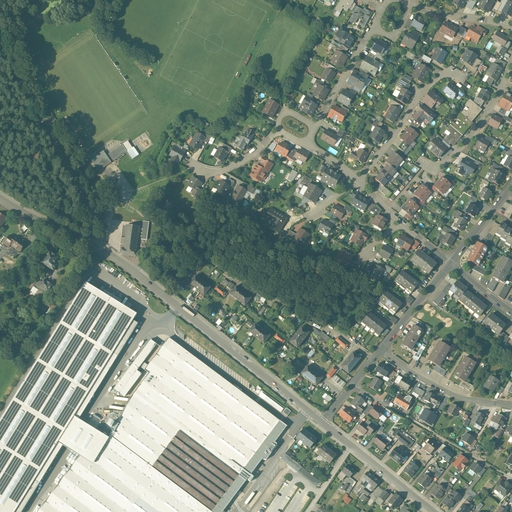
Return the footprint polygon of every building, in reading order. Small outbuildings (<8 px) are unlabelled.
[(353,1),(351,0),(340,0),(340,2),(340,3),(340,4),(339,4),(336,10),(336,11),(340,13),(341,12),(343,9),(344,9),(344,11),(346,12),(347,11),(349,9),(350,9),(353,3),(354,2),(353,1)] [(455,0),(453,4),(461,9),(465,2),(466,0),(455,0)] [(476,4),(470,0),(468,3),(466,7),(472,10),(476,4)] [(494,2),(490,0),(482,0),(478,8),(487,13),(494,2)] [(498,2),(493,10),(497,12),(502,4),(498,2)] [(511,14),(511,4),(508,2),(502,12),(510,17),(511,14)] [(366,13),(357,8),(354,13),(350,21),(355,24),(358,18),(362,21),(359,25),(364,27),(368,20),(363,17),(366,13)] [(372,14),(367,11),(366,13),(363,17),(368,20),(372,14)] [(425,21),(417,17),(414,22),(412,26),(416,28),(417,30),(418,29),(421,31),(423,27),(424,27),(426,23),(425,21)] [(414,22),(409,20),(405,27),(410,29),(412,26),(414,22)] [(458,29),(446,22),(440,32),(446,35),(447,34),(448,34),(452,36),(454,36),(458,29)] [(466,30),(460,27),(456,34),(462,38),(466,30)] [(476,30),(472,27),(467,35),(478,41),(479,40),(480,39),(481,37),(481,36),(482,35),(484,37),(487,32),(477,27),(476,30)] [(509,38),(497,32),(493,41),(504,47),(509,38)] [(355,39),(344,33),(343,33),(346,34),(340,45),(341,44),(342,44),(341,46),(349,50),(355,39)] [(412,37),(407,34),(401,44),(406,47),(407,46),(412,50),(418,40),(412,37)] [(387,46),(377,40),(372,49),(378,52),(382,55),(382,54),(387,46)] [(340,49),(334,46),(331,50),(336,53),(336,52),(337,52),(341,54),(343,51),(340,49)] [(438,48),(432,58),(441,64),(441,63),(444,57),(445,58),(447,54),(438,48)] [(507,50),(502,48),(499,54),(504,57),(507,50)] [(341,54),(337,52),(332,61),(336,64),(335,65),(340,68),(343,62),(345,63),(347,58),(341,54)] [(382,55),(378,52),(376,57),(377,57),(382,60),(385,56),(382,54),(382,55)] [(474,54),(470,52),(468,55),(465,53),(462,57),(464,58),(465,62),(466,63),(465,64),(471,68),(472,66),(477,59),(478,57),(477,56),(476,55),(475,56),(473,55),(474,54)] [(432,60),(424,55),(421,59),(423,61),(429,64),(432,60)] [(374,61),(367,57),(361,68),(369,72),(375,76),(378,71),(380,71),(383,66),(374,61)] [(477,59),(472,66),(471,68),(469,69),(475,73),(482,62),(477,59)] [(494,64),(493,64),(488,73),(488,74),(489,76),(489,77),(494,80),(496,81),(503,69),(499,67),(500,65),(499,64),(498,66),(495,65),(496,62),(495,62),(494,64)] [(430,70),(420,65),(419,67),(418,67),(416,71),(426,76),(430,70)] [(334,73),(327,69),(323,77),(326,79),(325,81),(330,84),(335,74),(334,73)] [(359,74),(355,71),(351,77),(364,85),(368,79),(367,78),(359,74)] [(426,76),(416,71),(414,75),(414,76),(413,78),(422,83),(426,76)] [(364,85),(351,77),(348,84),(352,86),(361,91),(364,85)] [(494,80),(489,77),(485,83),(491,86),(494,80)] [(410,86),(401,81),(398,87),(402,89),(407,92),(410,86)] [(453,86),(450,83),(448,85),(448,87),(444,92),(447,94),(446,95),(450,98),(450,97),(453,99),(455,97),(455,96),(457,94),(460,96),(461,94),(461,90),(460,89),(459,91),(456,88),(455,88),(454,89),(453,87),(453,86)] [(319,86),(313,96),(323,101),(329,91),(322,87),(319,85),(319,86)] [(407,92),(402,89),(400,93),(397,98),(396,100),(406,105),(412,94),(407,92)] [(486,92),(482,89),(478,97),(478,98),(484,101),(486,102),(491,94),(487,92),(487,91),(486,92)] [(349,93),(344,90),(338,101),(347,106),(353,95),(349,93)] [(443,101),(432,92),(423,102),(425,103),(431,108),(431,107),(435,102),(439,106),(443,101)] [(511,96),(509,94),(506,93),(502,99),(511,104),(511,96)] [(483,104),(475,99),(473,103),(480,108),(483,104)] [(511,104),(502,99),(499,106),(502,108),(507,111),(508,111),(511,106),(511,104)] [(400,105),(392,100),(389,105),(392,106),(398,109),(400,105)] [(473,103),(470,100),(466,105),(470,109),(466,113),(464,111),(462,114),(471,122),(473,120),(482,110),(480,108),(473,103)] [(279,106),(269,101),(265,108),(264,109),(263,110),(263,112),(272,118),(279,106)] [(304,101),(301,105),(300,105),(299,107),(301,109),(300,110),(302,112),(308,103),(304,101)] [(308,103),(302,112),(311,117),(317,106),(312,103),(308,101),(308,103)] [(431,108),(425,103),(423,105),(428,109),(432,113),(435,110),(431,107),(431,108)] [(398,109),(392,106),(385,118),(394,123),(401,111),(398,109)] [(341,110),(335,107),(330,115),(333,117),(332,120),(336,122),(337,119),(341,121),(346,113),(341,110)] [(428,109),(425,113),(424,112),(421,115),(418,112),(413,118),(415,120),(420,124),(422,122),(427,126),(429,123),(436,116),(432,113),(428,109)] [(471,122),(462,114),(461,113),(457,118),(462,122),(457,127),(453,123),(451,126),(462,136),(473,123),(471,122)] [(502,120),(493,115),(489,124),(497,129),(502,120)] [(383,124),(376,120),(373,126),(376,128),(380,130),(383,124)] [(420,124),(415,120),(411,124),(416,129),(417,129),(421,125),(420,124)] [(462,136),(451,126),(447,130),(451,134),(446,139),(450,143),(454,146),(463,136),(462,136)] [(376,128),(370,138),(379,143),(385,133),(380,130),(376,128)] [(414,131),(410,128),(400,139),(404,142),(409,146),(418,135),(414,131)] [(255,133),(248,129),(246,133),(253,137),(255,133)] [(348,133),(340,129),(336,136),(338,137),(344,141),(348,133)] [(336,136),(326,131),(321,139),(333,146),(338,137),(336,136)] [(197,133),(190,145),(198,150),(203,142),(205,138),(204,137),(197,133)] [(495,141),(487,136),(485,140),(490,143),(489,143),(492,145),(495,141)] [(245,139),(241,137),(240,139),(239,138),(239,139),(238,138),(236,141),(237,142),(237,143),(238,144),(236,147),(243,151),(246,145),(247,145),(250,142),(245,139),(246,138),(245,138),(245,139)] [(443,145),(436,139),(431,144),(435,148),(431,152),(439,158),(447,149),(448,150),(443,145)] [(484,141),(480,139),(476,147),(479,149),(480,148),(485,151),(489,143),(490,143),(485,140),(484,141)] [(132,149),(128,142),(122,145),(127,152),(132,149)] [(409,146),(404,142),(398,148),(406,155),(412,148),(409,146)] [(289,147),(285,145),(284,144),(283,143),(282,143),(280,145),(278,146),(276,150),(281,153),(282,155),(289,159),(293,151),(289,149),(289,147)] [(232,149),(224,144),(221,149),(228,153),(227,153),(229,154),(232,149)] [(122,145),(109,154),(114,161),(127,152),(122,145)] [(372,150),(365,146),(362,151),(368,154),(369,155),(372,150)] [(330,147),(328,150),(336,155),(338,152),(330,147)] [(221,149),(220,148),(214,157),(222,162),(227,153),(228,153),(221,149)] [(181,152),(176,149),(172,156),(175,158),(173,162),(178,165),(180,161),(181,161),(185,154),(181,152)] [(293,151),(289,159),(294,161),(296,158),(295,157),(298,152),(294,150),(293,151)] [(309,155),(299,150),(298,152),(295,157),(296,158),(305,163),(309,155)] [(362,151),(360,150),(355,159),(363,164),(366,159),(365,159),(367,155),(368,155),(368,154),(362,151)] [(104,152),(98,156),(96,153),(89,158),(99,172),(111,163),(109,160),(110,160),(109,159),(104,152)] [(403,160),(394,153),(390,158),(399,165),(403,160)] [(269,161),(263,157),(261,161),(267,164),(270,166),(271,164),(272,162),(269,160),(269,161)] [(399,165),(390,158),(386,163),(397,172),(395,170),(399,165)] [(473,165),(471,164),(463,159),(455,172),(462,176),(464,171),(470,175),(475,167),(473,166),(473,165)] [(484,165),(476,161),(473,165),(473,166),(475,167),(480,170),(484,165)] [(397,172),(386,163),(385,163),(388,165),(384,170),(392,177),(397,172)] [(264,170),(256,166),(250,176),(253,178),(253,179),(257,182),(258,181),(261,183),(263,180),(264,181),(267,175),(266,174),(267,172),(268,173),(273,165),(271,164),(270,166),(267,164),(264,170)] [(334,173),(328,169),(321,180),(328,184),(334,173)] [(392,177),(384,170),(379,174),(387,181),(383,186),(384,187),(392,177)] [(504,176),(494,170),(489,180),(499,186),(504,176)] [(341,177),(334,173),(328,184),(334,188),(337,183),(341,177)] [(387,181),(379,174),(375,179),(381,184),(383,186),(384,187),(383,186),(387,181)] [(312,180),(305,176),(300,184),(308,188),(309,185),(310,185),(310,184),(312,180)] [(203,183),(193,178),(192,181),(191,181),(189,183),(190,184),(188,187),(194,190),(195,191),(196,188),(199,190),(203,183)] [(448,182),(442,178),(440,180),(439,180),(437,182),(447,190),(451,186),(451,185),(448,182)] [(235,182),(229,179),(226,185),(230,187),(232,187),(235,182)] [(226,185),(221,181),(218,186),(218,185),(215,189),(214,189),(212,192),(216,194),(217,192),(225,196),(230,187),(226,185)] [(447,190),(437,182),(436,184),(436,185),(434,187),(437,190),(443,195),(447,190)] [(322,191),(310,184),(310,185),(309,185),(308,188),(307,189),(309,190),(307,193),(307,192),(304,197),(315,203),(322,191)] [(256,190),(249,185),(246,190),(247,191),(253,195),(256,190)] [(428,190),(422,185),(420,188),(419,188),(417,190),(427,198),(431,194),(432,193),(428,190)] [(239,186),(231,199),(239,204),(247,191),(246,190),(239,186)] [(199,190),(196,188),(195,191),(194,190),(191,195),(198,199),(202,191),(199,190)] [(491,193),(484,188),(479,197),(487,201),(491,193)] [(397,190),(390,198),(393,201),(400,192),(397,190)] [(427,198),(417,190),(416,192),(416,193),(414,195),(423,203),(427,198)] [(362,198),(357,196),(353,204),(356,206),(358,208),(364,198),(363,198),(362,198)] [(365,199),(364,198),(358,208),(361,209),(362,209),(365,211),(369,202),(365,200),(365,199)] [(415,204),(410,200),(408,203),(407,202),(405,204),(415,213),(419,208),(415,204)] [(415,213),(405,204),(403,206),(404,207),(402,210),(407,214),(411,218),(411,217),(415,213)] [(479,209),(471,204),(467,213),(474,217),(479,209)] [(345,211),(335,205),(331,213),(341,219),(345,211)] [(382,210),(377,205),(370,211),(378,216),(382,210)] [(352,209),(346,206),(344,209),(348,211),(346,214),(349,215),(352,209)] [(287,218),(272,210),(270,212),(269,212),(267,214),(268,217),(270,218),(272,217),(275,219),(270,227),(273,229),(276,230),(276,231),(278,233),(279,232),(287,218)] [(378,216),(373,225),(382,230),(387,221),(378,216)] [(467,222),(459,217),(453,227),(461,232),(463,227),(464,228),(467,222)] [(328,223),(323,220),(318,229),(324,232),(328,234),(333,226),(328,223)] [(500,226),(494,223),(491,228),(497,231),(500,226)] [(507,227),(501,223),(500,226),(497,231),(496,233),(497,232),(502,235),(501,237),(507,227)] [(140,227),(127,225),(124,249),(121,249),(121,254),(136,256),(140,227)] [(507,227),(501,237),(501,238),(502,237),(507,239),(506,242),(511,231),(506,228),(507,227)] [(295,239),(293,241),(300,245),(302,242),(305,244),(310,235),(300,229),(296,236),(295,239)] [(363,234),(357,230),(355,234),(357,235),(353,242),(360,247),(364,240),(366,241),(369,236),(363,232),(363,234)] [(296,236),(289,231),(287,235),(286,237),(292,240),(293,238),(295,239),(296,236)] [(287,235),(282,232),(277,240),(282,244),(286,237),(287,235)] [(450,236),(447,234),(445,237),(442,242),(450,247),(455,238),(450,236)] [(25,244),(16,237),(14,239),(10,236),(5,243),(10,246),(11,245),(20,251),(25,244)] [(413,242),(402,236),(397,244),(408,251),(413,242)] [(478,243),(468,261),(474,264),(478,266),(488,248),(485,247),(480,244),(478,243)] [(393,251),(384,246),(379,255),(383,257),(388,260),(393,251)] [(353,256),(342,250),(337,259),(340,260),(338,264),(346,268),(351,259),(351,260),(353,256)] [(419,251),(411,261),(429,275),(437,265),(419,251)] [(52,252),(50,253),(45,259),(44,259),(43,259),(42,261),(42,262),(43,263),(42,264),(48,268),(48,269),(50,271),(51,270),(54,271),(57,266),(55,265),(59,258),(54,256),(54,254),(52,252)] [(511,261),(504,257),(493,278),(503,283),(511,265),(511,261)] [(205,264),(202,261),(195,269),(198,272),(205,264)] [(376,267),(370,264),(367,269),(373,272),(370,278),(378,283),(385,271),(383,270),(377,266),(376,267)] [(478,266),(474,264),(471,269),(484,276),(487,271),(478,266)] [(392,269),(385,265),(383,270),(385,271),(390,274),(392,269)] [(360,271),(354,267),(350,274),(357,277),(360,271)] [(402,271),(396,280),(401,285),(408,276),(402,271)] [(211,289),(196,276),(189,284),(204,296),(211,289)] [(413,280),(408,276),(401,285),(406,289),(413,280)] [(44,280),(43,283),(38,280),(34,287),(47,295),(53,286),(48,283),(44,280)] [(413,280),(406,289),(412,293),(419,285),(413,280)] [(452,288),(450,291),(455,294),(462,285),(457,281),(452,288)] [(86,283),(0,421),(0,511),(22,511),(40,484),(35,481),(113,354),(118,357),(138,324),(133,321),(137,315),(86,283)] [(505,284),(499,297),(503,300),(511,287),(505,284)] [(462,285),(455,294),(460,299),(466,291),(468,290),(462,285)] [(226,293),(218,286),(215,290),(223,297),(226,293)] [(251,299),(236,287),(230,295),(245,307),(251,299)] [(460,299),(459,300),(464,305),(465,304),(472,295),(466,291),(460,299)] [(386,292),(379,300),(385,305),(392,296),(386,292)] [(186,302),(189,305),(195,298),(190,294),(187,298),(189,300),(186,302)] [(472,295),(465,304),(464,305),(469,309),(470,308),(477,300),(472,295)] [(392,296),(385,305),(390,309),(397,301),(392,296)] [(477,300),(470,308),(469,309),(475,313),(482,304),(477,300)] [(397,301),(390,309),(396,314),(403,305),(397,301)] [(482,304),(475,313),(480,317),(482,314),(487,308),(482,304)] [(364,320),(362,322),(363,322),(367,326),(374,317),(370,313),(364,320)] [(491,314),(484,324),(499,335),(502,332),(506,326),(491,314)] [(374,317),(367,326),(371,329),(378,320),(374,317)] [(378,320),(371,329),(375,333),(382,323),(378,320)] [(382,323),(375,333),(380,336),(387,327),(382,323)] [(270,336),(255,324),(249,332),(264,344),(270,336)] [(423,331),(414,326),(409,336),(417,341),(423,331)] [(302,327),(290,342),(297,349),(310,334),(302,327)] [(320,333),(314,328),(311,333),(317,337),(318,336),(320,333)] [(330,339),(322,332),(320,333),(318,336),(327,343),(330,339)] [(502,332),(499,335),(498,337),(502,340),(506,335),(502,332)] [(286,341),(277,334),(274,338),(283,344),(286,341)] [(417,341),(409,336),(403,345),(411,351),(417,341)] [(348,345),(338,337),(335,341),(345,349),(348,345)] [(279,421),(169,338),(147,368),(145,371),(149,374),(133,396),(111,436),(119,442),(146,406),(179,431),(239,475),(279,421)] [(331,339),(326,345),(330,348),(335,342),(331,339)] [(440,342),(429,361),(436,366),(439,367),(450,348),(440,342)] [(308,359),(300,352),(297,356),(305,363),(308,359)] [(353,353),(341,368),(349,374),(361,359),(353,353)] [(421,356),(416,353),(412,358),(418,362),(421,356)] [(466,358),(454,376),(462,381),(465,383),(465,382),(476,364),(466,358)] [(380,363),(376,371),(379,373),(384,376),(387,373),(389,369),(380,363)] [(323,379),(308,366),(301,374),(316,386),(323,379)] [(439,367),(436,366),(433,371),(443,377),(446,372),(439,367)] [(334,367),(327,376),(330,379),(337,370),(334,367)] [(392,374),(387,382),(390,384),(393,385),(397,378),(392,374)] [(335,375),(331,379),(343,388),(346,383),(335,375)] [(499,382),(490,376),(484,387),(493,393),(499,382)] [(382,383),(375,378),(369,387),(377,392),(382,383)] [(412,384),(403,378),(399,386),(408,391),(412,384)] [(467,384),(465,382),(465,383),(462,381),(459,386),(464,389),(465,389),(470,392),(471,390),(473,386),(467,383),(467,384)] [(422,391),(416,388),(413,393),(419,396),(422,391)] [(436,397),(428,393),(424,401),(432,405),(432,404),(436,406),(439,399),(436,397)] [(327,395),(324,399),(329,403),(332,399),(327,395)] [(398,395),(393,404),(406,411),(411,403),(410,402),(412,399),(409,397),(405,398),(405,399),(398,395)] [(281,412),(284,409),(266,396),(264,399),(281,412)] [(358,396),(351,405),(358,410),(358,409),(360,406),(361,407),(361,406),(365,402),(358,396)] [(452,404),(447,413),(455,418),(457,413),(460,409),(452,404)] [(179,431),(146,406),(119,442),(120,443),(152,467),(179,431)] [(383,412),(375,406),(369,413),(377,420),(383,412)] [(354,416),(346,409),(341,416),(344,419),(349,423),(354,416)] [(425,411),(420,419),(431,426),(436,416),(429,412),(425,410),(425,411)] [(485,417),(477,412),(475,416),(472,422),(471,422),(475,424),(479,426),(484,417),(485,417)] [(498,415),(496,418),(494,417),(492,421),(494,422),(494,423),(502,427),(506,420),(498,415)] [(368,428),(362,423),(357,430),(364,436),(366,434),(370,429),(368,428)] [(371,424),(368,428),(370,429),(366,434),(368,435),(369,434),(370,435),(376,428),(371,424)] [(500,429),(496,437),(499,439),(504,431),(500,429)] [(317,440),(303,430),(297,438),(310,449),(317,440)] [(239,475),(179,431),(152,467),(211,511),(223,511),(246,481),(239,475)] [(411,441),(402,434),(398,440),(407,447),(411,441)] [(474,439),(466,434),(462,441),(470,446),(473,440),(474,439)] [(110,436),(92,461),(97,464),(101,468),(120,443),(119,442),(111,436),(110,436)] [(386,441),(379,436),(374,443),(383,450),(387,445),(387,446),(388,445),(387,445),(388,444),(389,443),(386,441)] [(431,440),(424,448),(431,454),(438,445),(431,440)] [(152,467),(120,443),(101,468),(121,483),(140,497),(128,511),(211,511),(152,467)] [(275,443),(263,459),(265,461),(266,460),(277,446),(277,444),(275,443)] [(443,444),(437,451),(440,454),(445,448),(446,447),(443,444)] [(337,456),(323,445),(317,453),(330,464),(337,456)] [(401,448),(399,450),(397,448),(390,456),(400,464),(407,456),(402,452),(404,450),(401,448)] [(445,448),(440,454),(443,456),(442,457),(448,462),(454,455),(445,448)] [(432,458),(424,452),(421,456),(423,458),(428,462),(432,458)] [(92,461),(82,454),(38,511),(98,511),(121,483),(101,468),(97,464),(92,461)] [(302,467),(285,454),(281,458),(298,472),(302,467)] [(461,456),(453,465),(459,470),(462,467),(464,468),(466,465),(465,465),(468,462),(461,456)] [(411,462),(403,471),(411,478),(419,468),(411,462)] [(481,468),(475,464),(470,470),(476,475),(481,468)] [(343,472),(342,472),(346,475),(350,478),(355,472),(351,468),(348,465),(343,472)] [(311,475),(302,467),(298,472),(307,479),(311,475)] [(442,475),(435,469),(432,474),(438,479),(440,477),(442,475)] [(346,475),(342,472),(343,472),(342,472),(338,477),(342,481),(346,475)] [(374,478),(367,473),(362,479),(363,479),(360,482),(364,484),(366,481),(369,484),(374,478)] [(425,474),(418,483),(425,489),(432,480),(425,474)] [(321,482),(311,475),(307,479),(317,487),(321,482)] [(380,483),(374,478),(369,484),(372,486),(370,489),(373,491),(375,489),(380,483)] [(354,481),(350,486),(346,492),(349,494),(356,483),(354,481)] [(506,485),(502,481),(498,487),(495,490),(499,493),(498,495),(502,499),(504,497),(508,492),(511,487),(511,486),(508,483),(506,485)] [(121,483),(98,511),(128,511),(140,497),(121,483)] [(439,485),(432,494),(438,500),(445,492),(446,490),(445,490),(439,485)] [(371,492),(365,488),(362,492),(368,496),(371,492)] [(384,493),(379,499),(383,503),(389,496),(384,493)] [(460,498),(453,493),(450,497),(455,501),(455,502),(457,502),(460,498)] [(348,504),(351,499),(347,497),(348,495),(345,494),(342,501),(348,504)] [(402,501),(395,495),(389,503),(396,508),(402,501)] [(450,497),(449,496),(443,504),(450,509),(455,502),(455,501),(450,497)]
